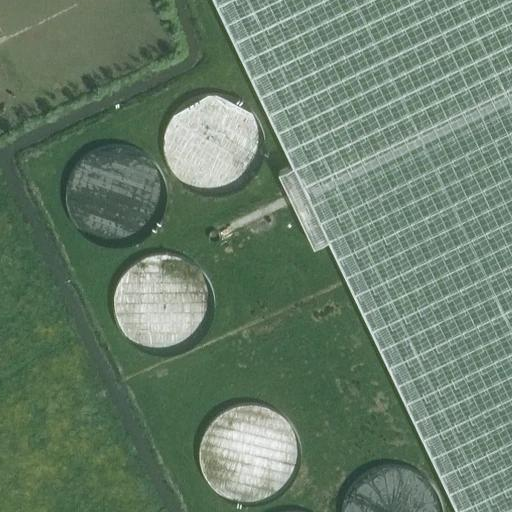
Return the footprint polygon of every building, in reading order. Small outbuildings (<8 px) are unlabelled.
[(511,511),(511,0),(214,0),(293,165),(278,171),(314,246),(328,239),(457,511),(511,511)] [(171,179),(180,189),(194,196),(209,199),(224,197),(238,190),(249,180),(257,167),(260,152),(259,138),(254,125),(246,114),(235,105),(222,100),(208,99),(194,101),(182,108),(172,117),(165,128),(161,141),(161,155),(164,168),(171,179)] [(89,246),(102,250),(118,250),(133,245),(146,237),(156,224),(162,210),(163,194),(160,179),(152,165),(141,155),(128,148),(113,145),(98,147),(84,152),(73,161),(64,173),(59,186),(58,201),(61,215),(67,227),(77,238),(89,246)] [(127,345),(139,352),(153,356),(168,356),(182,351),(195,342),(204,331),(210,317),(211,302),(208,287),(201,273),(190,262),(176,255),(160,252),(145,254),(131,260),(120,270),(112,281),(108,295),(107,309),(110,323),(117,335),(127,345)] [(207,481),(216,492),(228,500),(242,504),(257,504),(271,500),(283,492),(292,480),(298,467),(299,453),(297,440),(291,428),(282,417),(270,410),(257,406),(243,406),(230,410),(218,417),(209,428),(203,440),(200,454),(202,468),(207,481)] [(438,511),(437,503),(431,491),(422,480),(411,473),(397,469),(383,468),(370,471),(358,478),(348,488),(341,500),(338,511),(438,511)]
